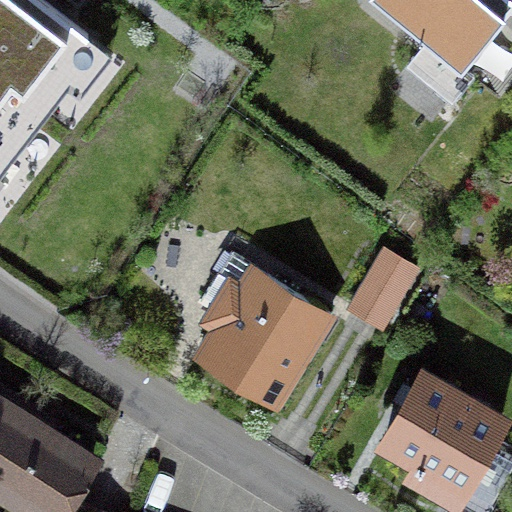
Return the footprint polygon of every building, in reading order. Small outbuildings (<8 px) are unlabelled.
[(0,0),(0,145),(87,33),(45,0),(0,0)] [(511,0),(379,0),(427,39),(409,61),(451,96),(471,72),(462,64),(511,3),(511,0)] [(381,324),(416,267),(384,247),(350,305),(381,324)] [(197,353),(275,401),(330,312),(252,264),(240,283),(229,277),(203,318),(214,326),(197,353)] [(484,511),(485,511),(511,464),(511,455),(487,441),(501,416),(422,371),(384,439),(423,462),(415,476),(484,511)] [(0,486),(40,511),(54,511),(92,456),(0,395),(0,486)] [(109,511),(77,498),(70,511),(109,511)]
